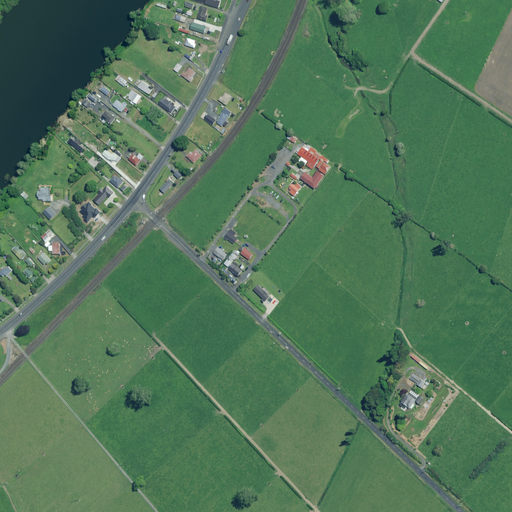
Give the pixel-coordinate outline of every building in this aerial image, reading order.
[(209,9),(202,6),(198,18),(206,21),(209,14),(207,13),(209,9)] [(206,27),(193,22),(191,29),(204,33),(206,27)] [(196,41),(188,38),(186,45),(195,48),(197,44),(195,43),(196,41)] [(183,66),(179,63),(174,69),(178,72),(183,66)] [(197,73),(190,68),(186,73),(184,72),(182,75),(191,82),(194,78),(193,77),(197,73)] [(128,82),(120,75),(116,80),(125,86),(128,82)] [(150,86),(143,81),(139,87),(149,94),(152,90),(149,88),(150,86)] [(111,91),(103,85),(100,89),(108,95),(111,91)] [(142,97),(132,90),(128,96),(130,97),(129,99),(132,101),(131,103),(135,106),(142,97)] [(232,97),(226,93),(223,97),(222,96),(219,100),(227,105),(232,97)] [(92,101),(88,98),(83,103),(87,107),(92,101)] [(123,104),(118,100),(113,105),(123,112),(128,105),(125,102),(123,104)] [(117,117),(107,110),(101,118),(103,119),(102,121),(105,123),(107,121),(111,124),(117,117)] [(227,114),(223,111),(220,115),(222,116),(218,121),(218,123),(222,126),(230,116),(227,113),(227,114)] [(213,118),(207,114),(204,118),(210,122),(213,118)] [(95,138),(88,137),(87,143),(91,144),(88,147),(93,150),(94,147),(96,149),(99,145),(101,143),(95,138)] [(85,149),(73,138),(70,142),(73,145),(71,146),(75,150),(77,148),(82,153),(85,149)] [(326,174),(331,167),(327,164),(328,163),(330,160),(323,155),(323,156),(316,152),(317,151),(311,147),(307,145),(305,149),(302,147),(298,154),(309,162),(306,165),(312,169),(314,167),(318,169),(319,170),(316,175),(315,174),(313,177),(306,173),(301,179),(315,189),(325,174),(326,174)] [(202,156),(196,150),(192,154),(191,153),(187,156),(195,163),(202,156)] [(140,154),(137,157),(134,154),(133,156),(130,154),(128,157),(130,159),(137,166),(141,160),(144,157),(140,154)] [(181,177),(176,172),(172,176),(177,181),(181,177)] [(121,179),(116,175),(111,181),(119,188),(126,180),(123,177),(121,179)] [(174,184),(170,180),(161,189),(165,193),(174,184)] [(295,185),(293,184),(290,188),(292,190),(290,192),(294,196),(302,187),(297,183),(295,185)] [(51,195),(51,188),(42,188),(42,191),(39,191),(39,197),(40,197),(40,199),(44,200),(44,201),(52,201),(52,195),(51,195)] [(30,197),(24,191),(21,194),(27,200),(30,197)] [(57,214),(50,207),(44,213),(51,220),(57,214)] [(56,235),(50,229),(46,233),(42,237),(47,243),(56,235)] [(238,238),(229,232),(225,237),(234,244),(238,238)] [(61,243),(53,243),(53,246),(49,246),(49,251),(53,251),(53,254),(61,254),(61,243)] [(21,250),(18,246),(13,251),(21,260),(26,255),(21,250)] [(228,254),(218,247),(214,253),(223,260),(228,254)] [(253,255),(245,249),(241,254),(249,260),(253,255)] [(52,261),(44,253),(39,258),(45,265),(47,263),(48,264),(52,261)] [(237,256),(233,253),(224,264),(229,267),(237,256)] [(30,257),(26,261),(30,266),(34,262),(30,257)] [(242,271),(236,266),(238,265),(234,262),(232,265),(229,269),(238,276),(242,271)] [(13,271),(9,266),(6,268),(0,273),(4,277),(6,275),(7,276),(13,271)] [(35,273),(29,268),(24,273),(29,279),(35,273)] [(231,274),(228,271),(224,274),(231,280),(234,277),(231,274)] [(270,298),(257,287),(253,292),(265,304),(270,298)] [(425,382),(413,374),(410,379),(418,384),(417,385),(422,388),(425,382)] [(418,398),(408,390),(401,401),(399,405),(405,409),(407,406),(410,409),(418,398)] [(425,399),(420,396),(416,402),(421,405),(425,399)]
